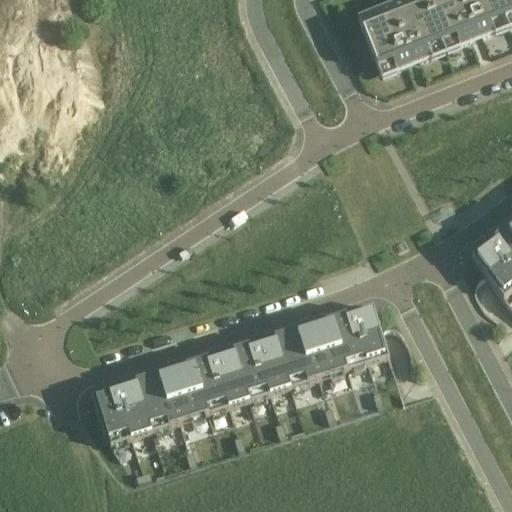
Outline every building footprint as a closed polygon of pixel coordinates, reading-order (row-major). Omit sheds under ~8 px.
[(463,49),(442,0),(409,0),(405,2),(429,63),(463,49)] [(442,0),(463,49),(498,35),(483,0),(442,0)] [(511,29),(511,0),(483,0),(498,35),(511,29)] [(400,75),(429,63),(405,2),(375,14),(400,75)] [(400,75),(375,14),(347,25),(372,86),(400,75)] [(511,235),(480,260),(511,303),(511,235)] [(364,321),(319,335),(335,387),(380,373),(364,321)] [(319,335),(273,350),(289,402),(335,387),(319,335)] [(273,350),(228,363),(244,416),(289,402),(273,350)] [(228,363),(183,378),(199,430),(244,416),(228,363)] [(183,378),(137,392),(153,445),(199,430),(183,378)] [(137,392),(92,406),(108,458),(153,445),(137,392)]
